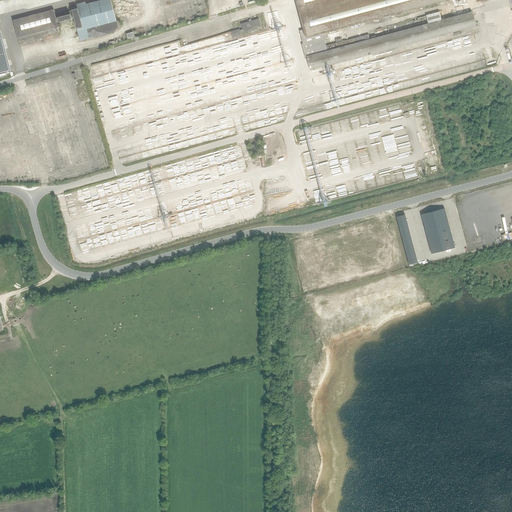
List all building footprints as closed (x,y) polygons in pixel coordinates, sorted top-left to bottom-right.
[(54,10),(13,20),(19,44),(60,33),(58,24),(74,19),(79,36),(61,41),(62,46),(114,32),(120,26),(119,20),(116,21),(110,0),(101,0),(86,4),(85,2),(76,4),(77,6),(71,8),(73,14),(56,18),(54,10)] [(441,20),(439,12),(435,13),(426,15),(429,23),(376,38),(376,35),(372,36),(372,39),(370,39),(369,35),(327,46),(325,38),(329,37),(327,32),(448,0),(481,0),(482,2),(488,0),(295,0),(304,30),(300,31),(302,39),(303,39),(304,43),(302,44),(304,52),(305,57),(307,57),(310,70),(324,66),(324,68),(331,66),(331,65),(377,52),(393,48),(394,50),(398,49),(397,47),(453,32),(454,35),(461,33),(460,30),(476,26),(472,12),(464,14),(441,20)] [(240,30),(239,29),(231,32),(233,39),(242,37),(241,33),(243,33),(243,34),(262,29),(259,19),(241,24),(242,30),(240,30)] [(0,73),(10,71),(0,33),(0,73)] [(310,175),(320,173),(317,159),(306,161),(310,175)] [(444,209),(421,215),(431,254),(454,247),(444,209)] [(405,214),(396,217),(406,254),(415,252),(405,214)]
